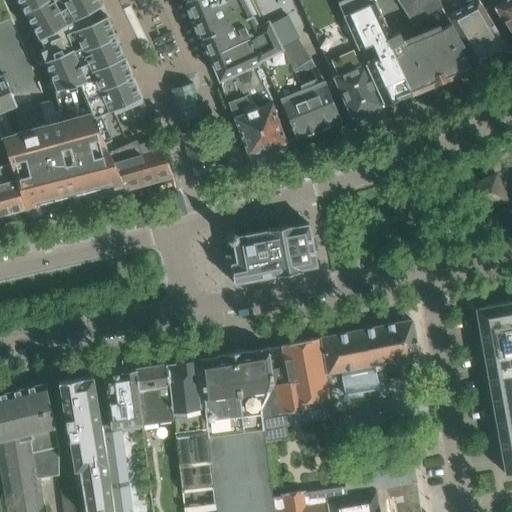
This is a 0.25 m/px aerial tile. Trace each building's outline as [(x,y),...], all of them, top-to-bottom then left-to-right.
[(0,0),(0,128),(3,136),(13,134),(4,111),(17,106),(16,105),(55,88),(56,89),(67,86),(68,90),(76,87),(75,84),(79,83),(91,111),(94,116),(108,110),(108,111),(112,109),(114,114),(142,103),(144,102),(124,55),(123,55),(108,19),(110,18),(101,2),(99,0),(0,0)] [(185,0),(219,79),(253,66),(251,62),(259,58),(260,59),(281,47),(268,18),(262,20),(252,0),(185,0)] [(383,104),(348,26),(334,0),(298,0),(351,117),(383,104)] [(397,99),(411,93),(396,62),(385,37),(367,0),(334,0),(348,26),(383,104),(397,99)] [(373,0),(390,35),(385,37),(396,62),(411,93),(470,67),(461,51),(465,49),(441,8),(442,6),(438,0),(373,0)] [(438,0),(442,6),(441,8),(465,49),(461,51),(470,67),(508,50),(478,0),(438,0)] [(511,0),(489,0),(511,33),(511,0)] [(281,47),(260,59),(278,98),(279,98),(296,139),(341,121),(324,79),(323,80),(310,58),(309,59),(302,48),(298,40),(282,47),(281,47)] [(253,66),(219,79),(246,153),(286,142),(271,103),(270,103),(253,66)] [(181,133),(191,168),(214,161),(205,127),(202,128),(199,117),(201,116),(192,83),(170,89),(179,123),(182,122),(184,132),(181,133)] [(51,100),(39,103),(45,124),(57,121),(51,100)] [(108,110),(94,116),(122,182),(125,187),(172,174),(142,103),(114,114),(112,109),(108,111),(108,110)] [(19,191),(25,207),(122,182),(94,116),(91,111),(57,121),(45,124),(13,134),(3,136),(1,137),(19,191)] [(0,213),(25,207),(19,191),(1,137),(0,133),(0,213)] [(507,205),(496,167),(463,187),(469,209),(507,205)] [(316,266),(308,223),(292,226),(292,225),(237,236),(236,233),(233,231),(228,232),(227,233),(222,234),(218,239),(220,251),(223,250),(223,249),(226,249),(229,265),(233,283),(301,271),(300,269),(316,266)] [(511,301),(475,308),(504,474),(511,472),(511,301)] [(411,320),(321,337),(328,373),(338,371),(343,395),(376,389),(372,365),(419,356),(411,320)] [(272,382),(261,407),(262,417),(283,413),(290,411),(305,492),(304,490),(279,494),(280,496),(272,497),(274,511),(327,511),(326,499),(346,495),(345,486),(314,491),(299,410),(312,407),(311,400),(330,397),(319,338),(282,345),(286,368),(288,379),(274,381),(272,382)] [(245,351),(233,353),(247,511),(274,511),(272,497),(268,469),(262,417),(261,407),(272,382),(273,379),(268,347),(245,351)] [(247,511),(233,353),(198,359),(199,364),(217,506),(217,511),(247,511)] [(193,360),(165,364),(170,402),(173,418),(184,511),(217,506),(199,364),(194,365),(193,360)] [(165,364),(135,368),(135,369),(143,421),(142,421),(142,423),(173,418),(170,402),(165,364)] [(110,423),(100,424),(109,480),(114,511),(132,511),(119,425),(142,421),(143,421),(135,369),(105,374),(108,394),(110,409),(111,411),(108,411),(110,423)] [(92,376),(58,381),(61,401),(66,429),(67,429),(80,511),(113,511),(109,480),(100,424),(96,396),(92,376)] [(45,384),(0,394),(0,467),(6,511),(45,511),(39,474),(59,471),(58,446),(53,426),(55,425),(45,384)] [(283,413),(262,417),(265,442),(288,438),(283,413)] [(378,468),(344,475),(347,487),(349,497),(357,495),(376,490),(379,511),(421,511),(417,482),(413,462),(378,468)] [(61,489),(64,511),(75,511),(72,487),(61,489)] [(379,511),(376,490),(357,495),(361,511),(379,511)]
